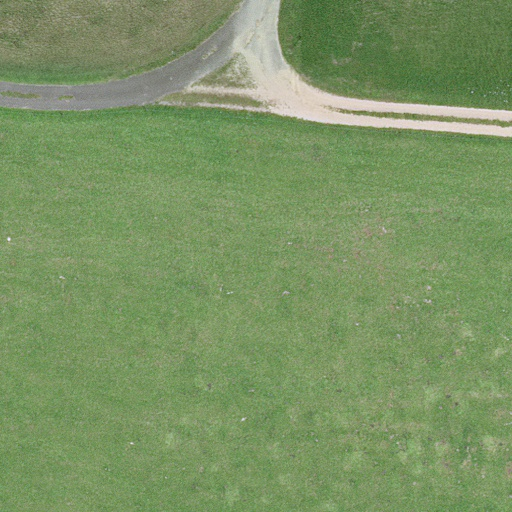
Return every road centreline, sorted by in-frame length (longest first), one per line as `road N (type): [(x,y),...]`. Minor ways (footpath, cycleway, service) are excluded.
road 1 (track): [(511,125),(132,97)]
road 2 (track): [(132,97),(218,50),(257,5)]
road 3 (track): [(132,97),(0,99)]
road 4 (track): [(316,110),(268,67),(257,5)]
